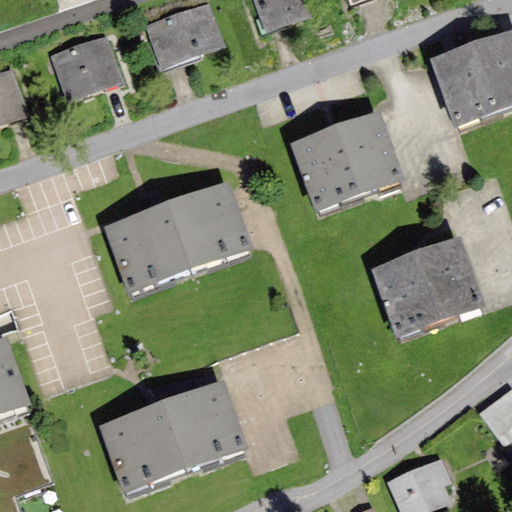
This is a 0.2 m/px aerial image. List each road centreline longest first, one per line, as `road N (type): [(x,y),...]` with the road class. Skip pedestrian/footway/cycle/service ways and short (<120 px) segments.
road 1 (residential): [(0,182),(507,0)]
road 2 (residential): [(511,360),(351,478),(284,511)]
road 3 (residential): [(129,0),(0,48)]
